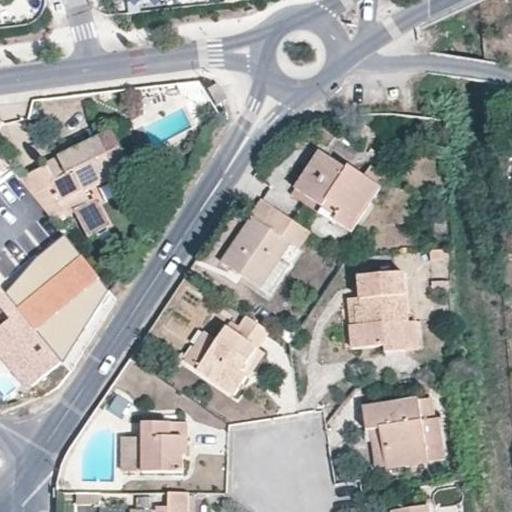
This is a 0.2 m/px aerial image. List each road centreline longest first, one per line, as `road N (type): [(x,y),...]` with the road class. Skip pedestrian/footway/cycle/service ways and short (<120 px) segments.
road 1 (tertiary): [(28,472),(232,162)]
road 2 (residential): [(93,68),(214,55)]
